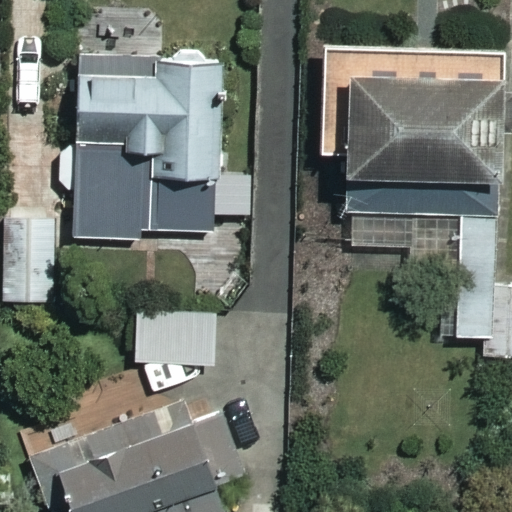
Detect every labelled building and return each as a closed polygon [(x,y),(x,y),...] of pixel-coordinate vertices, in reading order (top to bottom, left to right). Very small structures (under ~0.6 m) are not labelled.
[(405,45),(325,44),(324,152),(351,152),(350,245),(410,245),(410,295),(443,295),(443,335),(488,335),(488,356),(510,356),(510,275),(501,275),(503,75),(404,74),(405,45)] [(220,53),(82,54),(82,144),(65,144),(65,186),(77,186),(77,230),(254,229),(254,175),(221,175),(220,53)] [(56,215),(11,216),(14,302),(59,300),(56,215)] [(209,357),(210,317),(155,316),(154,356),(209,357)] [(163,430),(159,417),(59,448),(78,511),(225,511),(220,495),(249,486),(226,411),(163,430)]
